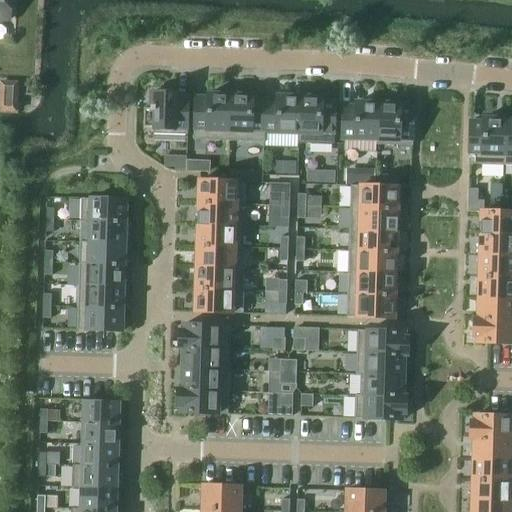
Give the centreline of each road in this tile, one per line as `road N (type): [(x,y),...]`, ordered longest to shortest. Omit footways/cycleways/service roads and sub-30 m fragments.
road 1 (residential): [(511,80),(420,68),(139,56),(120,73),(124,160)]
road 2 (residential): [(124,160),(167,188),(165,271),(138,317),(138,511)]
